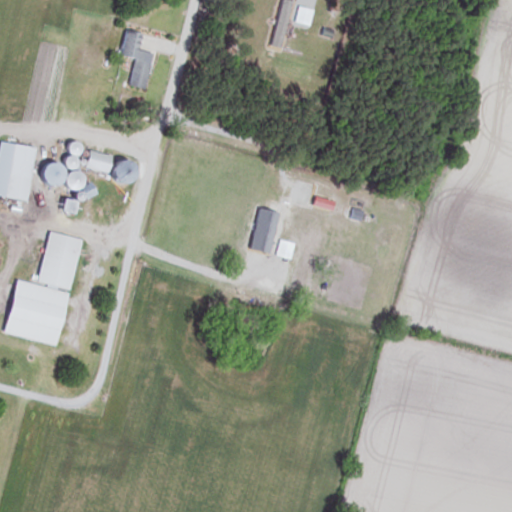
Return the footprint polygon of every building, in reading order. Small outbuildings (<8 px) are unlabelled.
[(130,59),(124,86),(141,90),(149,54),(135,51),(139,34),(120,29),(114,56),(130,59)] [(30,148),(0,142),(0,197),(20,201),(30,148)] [(78,167),(100,172),(104,156),(81,151),(78,167)] [(124,216),(136,164),(107,157),(95,210),(124,216)] [(66,192),(77,178),(64,168),(53,182),(66,192)] [(64,214),(67,202),(58,200),(57,204),(55,204),(53,211),(64,214)] [(76,239),(43,231),(31,284),(9,279),(0,317),(0,333),(49,345),(62,291),(64,291),(76,239)] [(235,240),(221,237),(214,262),(228,266),(235,240)] [(250,315),(242,319),(247,329),(255,326),(250,315)]
